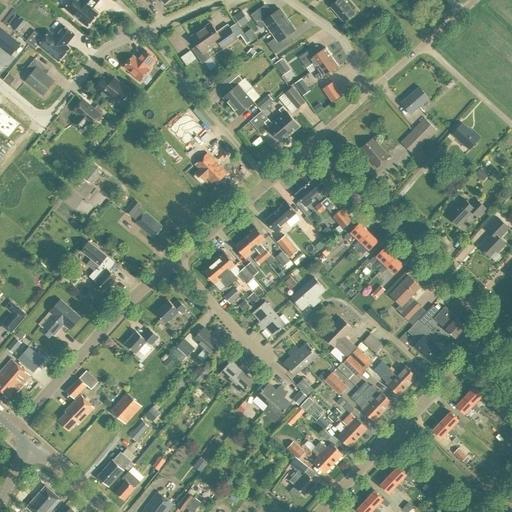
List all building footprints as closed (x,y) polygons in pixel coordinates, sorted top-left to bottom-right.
[(95,6),(99,0),(71,0),(65,8),(87,27),(98,14),(91,8),(94,5),(95,6)] [(333,0),(336,2),(331,7),(344,22),(355,13),(343,0),(333,0)] [(262,7),(251,15),(261,29),(267,25),(271,31),(287,20),(280,9),(269,17),(262,7)] [(234,16),(242,26),(249,21),(242,10),(234,16)] [(16,15),(9,23),(17,30),(26,19),(22,16),(20,18),(16,15)] [(276,38),(268,43),(275,54),(288,45),(284,38),(295,30),(287,20),(271,31),(276,38)] [(201,30),(213,47),(219,43),(223,49),(238,39),(228,24),(217,32),(211,23),(201,30)] [(69,42),(75,35),(63,25),(55,36),(50,32),(43,40),(39,45),(59,62),(70,48),(65,44),(68,41),(69,42)] [(207,51),(213,47),(201,30),(191,37),(197,46),(192,49),(202,64),(211,57),(207,51)] [(43,40),(34,32),(27,41),(35,49),(39,45),(43,40)] [(311,49),(299,57),(307,68),(313,63),(317,68),(332,57),(326,48),(316,55),(311,49)] [(124,67),(130,72),(129,74),(140,82),(150,70),(149,68),(157,59),(145,50),(140,56),(141,57),(138,60),(134,56),(124,67)] [(317,68),(320,73),(316,76),(318,80),(339,66),(332,57),(317,68)] [(291,69),(283,58),(276,63),(283,74),(291,69)] [(33,73),(26,81),(44,95),(54,82),(42,72),(46,67),(35,59),(27,69),(33,73)] [(231,106),(247,93),(239,84),(243,81),(239,76),(230,84),(234,88),(223,97),(231,106)] [(306,94),(314,89),(305,77),(298,82),(306,94)] [(97,86),(95,89),(104,97),(103,98),(110,103),(116,96),(122,101),(131,90),(118,80),(114,86),(104,78),(101,81),(100,81),(99,82),(98,83),(97,84),(97,86)] [(24,85),(18,79),(13,86),(19,91),(24,85)] [(332,102),(342,95),(333,82),(323,89),(332,102)] [(305,102),(292,87),(284,94),(298,109),(305,102)] [(401,102),(411,115),(430,99),(419,87),(401,102)] [(255,103),(247,93),(231,106),(239,116),(255,103)] [(267,96),(256,105),(261,111),(272,102),(267,96)] [(88,123),(91,125),(96,119),(99,122),(107,112),(98,105),(94,109),(83,100),(74,111),(79,115),(74,121),(83,129),(88,123)] [(283,114),(278,119),(291,134),(300,126),(283,106),(279,110),(283,114)] [(121,121),(115,116),(115,117),(109,113),(105,118),(109,121),(111,119),(112,120),(109,123),(115,128),(121,121)] [(1,115),(0,115),(0,131),(7,138),(16,127),(1,115)] [(259,124),(263,121),(258,115),(250,121),(254,126),(258,123),(259,124)] [(192,132),(203,130),(199,116),(189,119),(192,132)] [(437,131),(425,118),(401,143),(413,155),(437,131)] [(291,134),(278,119),(272,124),(268,119),(264,122),(281,142),(291,134)] [(462,123),(452,134),(469,150),(481,137),(474,131),(473,133),(462,123)] [(369,156),(368,157),(377,168),(390,157),(373,138),(362,148),(369,156)] [(436,150),(424,163),(431,169),(442,156),(436,150)] [(199,169),(196,173),(204,181),(207,178),(212,183),(215,180),(217,182),(227,174),(208,153),(195,165),(199,169)] [(93,161),(81,176),(81,177),(90,183),(102,168),(93,161)] [(489,175),(481,168),(475,174),(484,181),(489,175)] [(19,182),(11,191),(20,198),(33,181),(22,172),(16,179),(19,182)] [(312,179),(313,180),(307,185),(316,196),(321,202),(326,208),(328,211),(334,206),(325,195),(329,192),(330,191),(330,190),(330,189),(329,188),(328,185),(326,187),(316,175),(312,179)] [(312,200),(316,196),(307,185),(296,194),(306,207),(313,201),(312,200)] [(447,216),(459,227),(473,212),(478,217),(486,208),(477,200),(472,206),(464,198),(447,216)] [(138,220),(136,223),(154,239),(161,230),(163,227),(140,207),(142,205),(135,199),(125,211),(132,217),(133,216),(138,220)] [(282,206),(276,211),(285,222),(296,213),(286,201),(281,205),(282,206)] [(326,208),(321,202),(315,207),(320,213),(326,208)] [(342,210),(333,217),(343,228),(352,221),(342,210)] [(282,227),(281,226),(285,222),(276,211),(265,220),(276,233),(282,227)] [(480,247),(490,256),(495,251),(498,253),(506,244),(500,238),(509,228),(498,218),(487,230),(492,234),(480,247)] [(350,231),(344,237),(348,241),(353,235),(359,240),(360,241),(369,232),(360,223),(351,232),(350,231)] [(328,226),(322,231),(328,241),(335,236),(328,226)] [(250,231),(251,232),(246,237),(255,248),(260,254),(266,250),(261,243),(266,239),(255,227),(250,231)] [(359,240),(354,246),(357,249),(363,243),(370,250),(378,241),(369,232),(360,241),(359,240)] [(298,251),(285,235),(277,242),(290,257),(298,251)] [(252,253),(251,252),(255,248),(246,237),(235,246),(245,259),(252,253)] [(321,250),(328,243),(324,239),(317,245),(321,250)] [(117,277),(108,269),(114,261),(89,241),(81,251),(98,266),(89,277),(96,282),(106,290),(117,277)] [(375,255),(370,262),(373,265),(379,259),(384,264),(385,265),(394,256),(385,247),(376,256),(375,255)] [(260,254),(265,260),(271,255),(266,249),(266,250),(260,254)] [(283,250),(277,256),(284,265),(291,260),(283,250)] [(225,253),(220,257),(221,258),(215,263),(232,283),(238,279),(230,270),(235,265),(225,253)] [(255,259),(260,265),(265,260),(260,254),(255,259)] [(385,265),(384,264),(379,270),(382,273),(388,267),(395,274),(403,265),(394,256),(385,265)] [(259,272),(251,262),(246,267),(254,276),(259,272)] [(215,263),(204,272),(215,284),(220,280),(227,288),(232,283),(215,263)] [(254,278),(245,267),(237,274),(247,285),(254,278)] [(409,276),(390,295),(400,305),(397,309),(413,325),(426,311),(411,297),(420,287),(409,276)] [(291,277),(285,282),(291,289),(297,284),(291,277)] [(321,300),(318,297),(325,290),(314,277),(303,287),(317,304),(321,300)] [(380,297),(387,290),(382,285),(375,293),(380,297)] [(303,287),(291,298),(302,310),(310,303),(313,307),(317,304),(303,287)] [(236,289),(225,298),(230,304),(241,295),(236,289)] [(254,292),(247,298),(253,305),(260,299),(254,292)] [(42,327),(44,326),(54,335),(64,324),(70,330),(81,318),(61,300),(39,324),(42,327)] [(169,300),(156,313),(166,323),(178,311),(181,314),(187,308),(178,300),(173,305),(169,300)] [(250,306),(245,300),(239,305),(244,311),(250,306)] [(12,334),(28,315),(11,301),(5,308),(11,313),(1,325),(12,334)] [(259,320),(256,324),(259,328),(276,313),(265,301),(253,313),(259,320)] [(449,327),(446,330),(455,338),(465,327),(457,319),(458,318),(447,308),(436,320),(441,325),(444,322),(449,327)] [(276,313),(259,328),(263,332),(266,328),(273,336),(286,325),(276,313)] [(345,337),(353,329),(341,318),(324,336),(335,347),(336,347),(347,357),(356,347),(345,337)] [(413,336),(419,341),(414,347),(431,363),(442,351),(426,336),(430,332),(423,325),(413,336)] [(210,355),(221,343),(204,327),(193,339),(190,343),(184,338),(177,347),(187,357),(199,344),(210,355)] [(137,331),(125,344),(136,353),(147,341),(152,345),(159,337),(149,329),(142,336),(137,331)] [(377,353),(384,344),(372,333),(364,342),(377,353)] [(13,353),(22,343),(16,338),(7,348),(13,353)] [(295,346),(292,349),(306,366),(318,355),(306,343),(299,349),(295,346)] [(33,345),(19,361),(32,372),(45,356),(33,345)] [(357,348),(344,363),(358,377),(372,362),(357,348)] [(288,353),(291,356),(283,363),(295,376),(306,366),(292,349),(288,353)] [(175,363),(170,357),(164,363),(169,369),(175,363)] [(31,376),(12,359),(0,372),(0,391),(10,400),(18,390),(19,392),(24,385),(23,384),(31,376)] [(231,361),(220,373),(231,384),(246,367),(242,364),(239,367),(231,361)] [(201,382),(213,369),(210,366),(197,378),(201,382)] [(397,375),(408,386),(417,377),(406,366),(397,375)] [(246,367),(231,384),(243,394),(254,381),(247,374),(250,371),(246,367)] [(397,375),(388,367),(380,375),(388,384),(387,385),(399,396),(408,386),(397,375)] [(74,399),(87,385),(91,389),(97,382),(86,371),(67,391),(74,399)] [(348,387),(332,372),(324,381),(339,395),(348,387)] [(304,378),(297,385),(307,396),(314,389),(304,378)] [(268,383),(257,396),(269,406),(283,390),(279,386),(276,390),(268,383)] [(393,403),(381,392),(380,393),(373,386),(370,386),(363,393),(383,412),(393,403)] [(486,404),(489,400),(483,395),(482,395),(474,387),(465,397),(474,405),(474,404),(480,398),(486,404)] [(269,406),(263,412),(275,422),(292,404),(284,397),(287,393),(283,390),(269,406)] [(307,396),(301,391),(293,400),(299,405),(307,396)] [(127,393),(111,410),(126,424),(142,406),(127,393)] [(383,412),(363,393),(355,401),(364,410),(363,411),(374,422),(383,412)] [(65,411),(67,412),(59,421),(69,431),(77,423),(79,424),(95,408),(81,395),(65,411)] [(349,405),(340,396),(336,401),(344,409),(349,405)] [(480,410),(474,404),(474,405),(465,397),(456,406),(465,414),(471,407),(477,413),(480,410)] [(240,415),(249,407),(245,403),(236,410),(240,415)] [(304,410),(300,406),(286,421),(291,425),(304,410)] [(154,422),(161,414),(154,407),(146,415),(154,422)] [(451,412),(442,421),(450,429),(451,428),(457,422),(463,428),(466,425),(460,419),(459,420),(451,412)] [(317,421),(324,428),(329,422),(322,415),(317,421)] [(347,427),(359,438),(368,429),(356,417),(347,427)] [(457,434),(451,428),(450,429),(442,421),(433,430),(441,439),(448,432),(454,437),(457,434)] [(140,424),(130,436),(136,441),(146,430),(140,424)] [(347,427),(338,437),(349,448),(359,438),(347,427)] [(322,434),(328,440),(332,435),(326,429),(322,434)] [(287,448),(299,459),(305,452),(294,441),(287,448)] [(334,464),(343,454),(331,443),(327,448),(321,442),(316,447),(322,453),(334,464)] [(316,447),(312,450),(319,457),(313,462),(325,474),(334,464),(322,453),(316,447)] [(458,448),(453,454),(462,462),(467,457),(458,448)] [(98,476),(109,486),(124,470),(132,461),(121,452),(113,460),(98,476)] [(165,462),(159,457),(153,466),(159,470),(165,462)] [(200,457),(195,468),(204,472),(208,461),(200,457)] [(298,471),(296,473),(296,474),(289,480),(296,486),(292,490),(292,493),(295,496),(298,495),(301,492),(305,495),(316,482),(305,472),(308,467),(295,457),(290,464),(298,471)] [(410,483),(413,479),(407,474),(398,466),(390,476),(398,484),(399,483),(404,477),(410,483)] [(129,471),(122,478),(125,481),(116,492),(124,500),(136,488),(135,487),(140,481),(129,471)] [(390,476),(380,485),(389,493),(396,486),(402,492),(405,489),(399,483),(398,484),(390,476)] [(204,482),(199,477),(177,508),(182,511),(183,511),(186,508),(190,510),(188,511),(194,511),(201,502),(193,497),(204,482)] [(46,486),(27,507),(32,511),(49,511),(61,499),(46,486)] [(387,507),(390,504),(384,498),(383,499),(375,491),(366,500),(375,508),(375,507),(381,501),(387,507)] [(158,492),(142,511),(168,511),(174,504),(158,492)] [(366,500),(357,509),(359,511),(370,511),(372,511),(373,511),(380,511),(375,507),(375,508),(366,500)]
